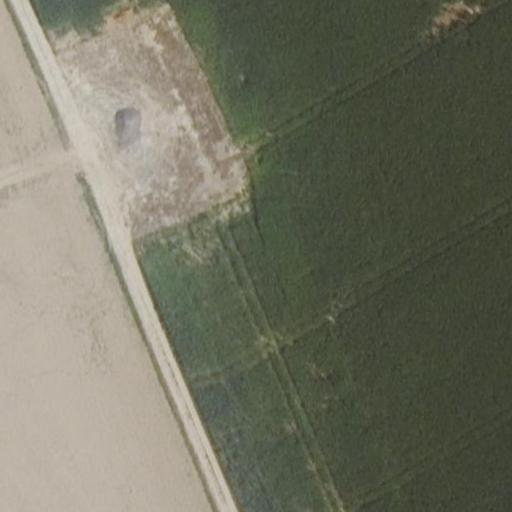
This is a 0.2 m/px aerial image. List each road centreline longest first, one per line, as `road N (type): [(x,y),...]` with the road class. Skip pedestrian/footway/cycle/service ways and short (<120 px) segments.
road 1 (track): [(69,161),(125,266),(226,511)]
road 2 (track): [(3,0),(69,161)]
